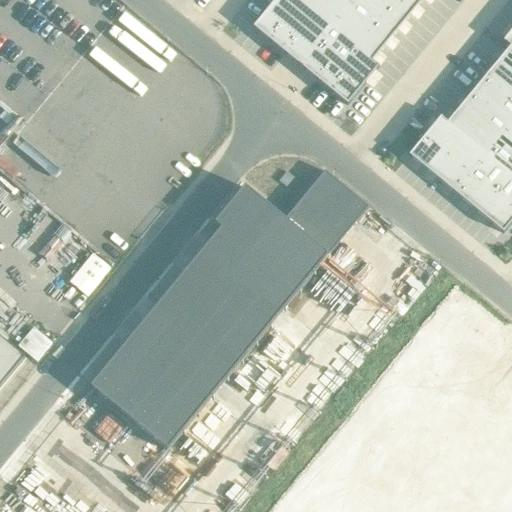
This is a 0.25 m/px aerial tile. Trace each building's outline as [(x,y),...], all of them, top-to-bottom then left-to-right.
[(277,0),(270,10),(317,48),(332,29),(296,0),(277,0)] [(327,0),(296,0),(332,29),(345,14),(327,0)] [(327,0),(345,14),(356,0),(327,0)] [(358,0),(356,0),(345,14),(386,48),(398,33),(358,0)] [(389,0),(358,0),(398,33),(411,17),(389,0)] [(420,0),(389,0),(411,17),(423,2),(420,0)] [(270,10),(254,29),(301,68),(317,48),(270,10)] [(345,14),(332,29),(373,63),(386,48),(345,14)] [(332,29),(317,48),(364,87),(380,68),(373,63),(332,29)] [(317,48),(301,68),(348,106),(364,87),(317,48)] [(511,48),(499,63),(511,74),(511,48)] [(511,74),(499,63),(486,78),(511,99),(511,74)] [(511,99),(486,78),(473,93),(511,125),(511,99)] [(511,125),(473,93),(461,108),(501,141),(511,127),(511,125)] [(461,108),(448,124),(488,157),(501,141),(461,108)] [(441,118),(426,137),(442,151),(457,163),(473,176),(488,157),(448,124),(441,118)] [(511,127),(501,141),(511,150),(511,127)] [(426,137),(410,156),(426,170),(442,151),(426,137)] [(511,150),(501,141),(488,157),(511,176),(511,150)] [(442,151),(426,170),(442,182),(457,163),(442,151)] [(511,176),(488,157),(473,176),(488,188),(503,201),(511,208),(511,176)] [(457,163),(442,182),(457,195),(473,176),(457,163)] [(222,230),(91,389),(168,452),(369,208),(325,172),(285,221),(245,189),(215,225),(222,230)] [(473,176),(457,195),(472,208),(488,188),(473,176)] [(488,188),(472,208),(487,220),(503,201),(488,188)] [(511,208),(503,201),(487,220),(504,234),(511,224),(511,208)] [(456,331),(305,511),(426,511),(504,418),(511,424),(511,377),(509,375),(511,371),(511,343),(486,322),(470,343),(456,331)] [(35,326),(21,346),(40,360),(54,341),(35,326)] [(0,337),(0,389),(26,359),(0,337)]
